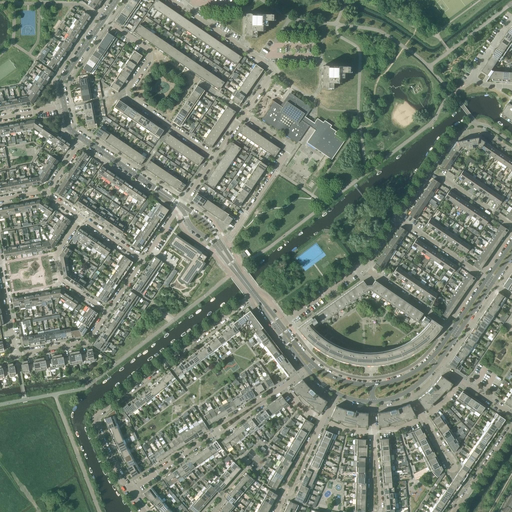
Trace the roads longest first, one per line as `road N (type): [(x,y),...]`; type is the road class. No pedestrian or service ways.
road 1 (residential): [(130,491),(95,418),(257,299)]
road 2 (residential): [(218,246),(288,153),(288,144),(243,113)]
road 3 (residential): [(106,313),(61,284),(55,254),(80,218)]
